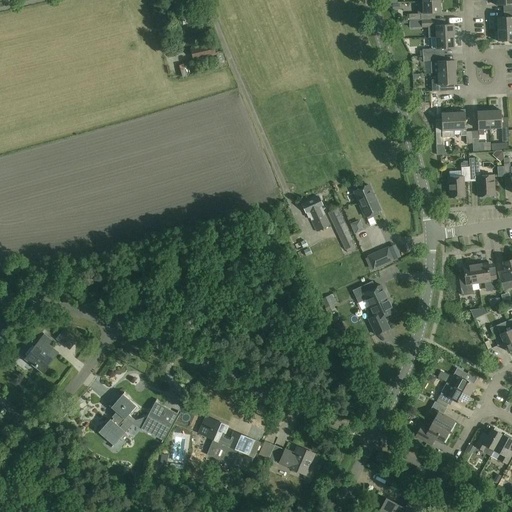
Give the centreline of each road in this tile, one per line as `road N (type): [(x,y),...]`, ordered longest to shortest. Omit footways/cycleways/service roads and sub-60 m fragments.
road 1 (residential): [(372,438),(118,325)]
road 2 (residential): [(431,236),(369,0)]
road 3 (residential): [(293,208),(208,0)]
road 4 (residential): [(372,438),(423,318),(431,236)]
road 5 (residential): [(0,458),(68,393),(118,325)]
road 6 (residential): [(510,511),(372,438)]
road 7 (unclassified): [(118,325),(0,296)]
